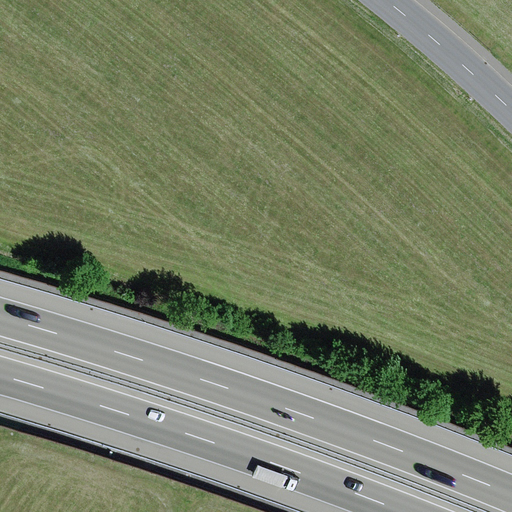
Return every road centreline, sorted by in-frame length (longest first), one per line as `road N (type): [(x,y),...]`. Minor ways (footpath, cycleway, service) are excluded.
road 1 (motorway): [(511,494),(272,401),(0,318)]
road 2 (motorway): [(0,376),(265,459),(399,511)]
road 3 (primary): [(511,110),(384,0)]
